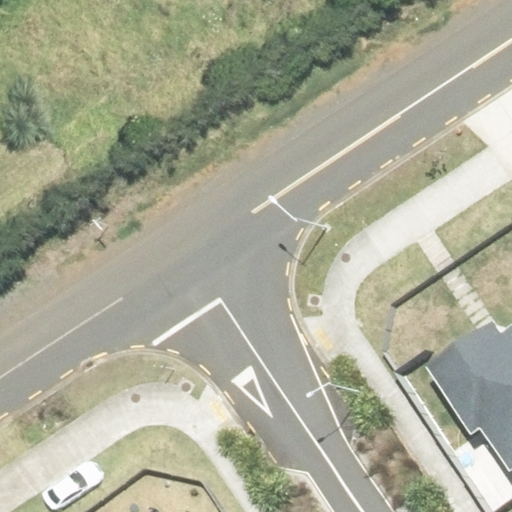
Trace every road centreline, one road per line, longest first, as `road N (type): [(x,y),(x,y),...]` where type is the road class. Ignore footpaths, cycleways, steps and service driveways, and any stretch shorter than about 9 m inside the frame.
road 1 (unclassified): [(511,38),(191,253)]
road 2 (residential): [(191,253),(365,511)]
road 3 (unclassified): [(191,253),(0,380)]
